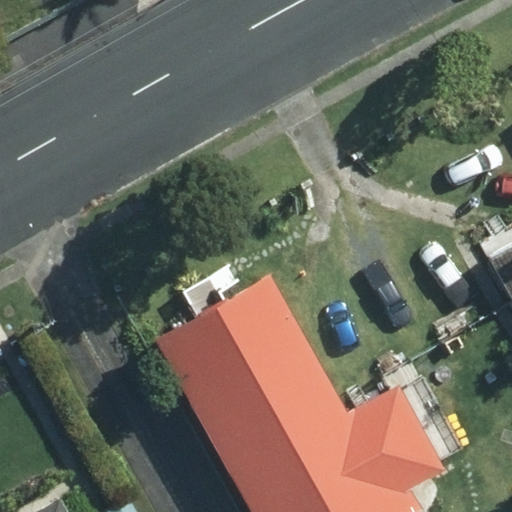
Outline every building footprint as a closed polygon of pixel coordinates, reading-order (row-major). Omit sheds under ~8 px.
[(417,170),(486,127),(466,96),(398,139),(417,170)] [(511,173),(461,170),(458,209),(511,212),(511,173)] [(511,244),(483,260),(506,300),(511,296),(511,244)] [(495,331),(449,252),(395,283),(441,363),(495,331)] [(379,511),(252,289),(142,352),(233,511),(379,511)] [(58,511),(52,500),(29,511),(58,511)] [(131,511),(125,500),(102,511),(131,511)]
